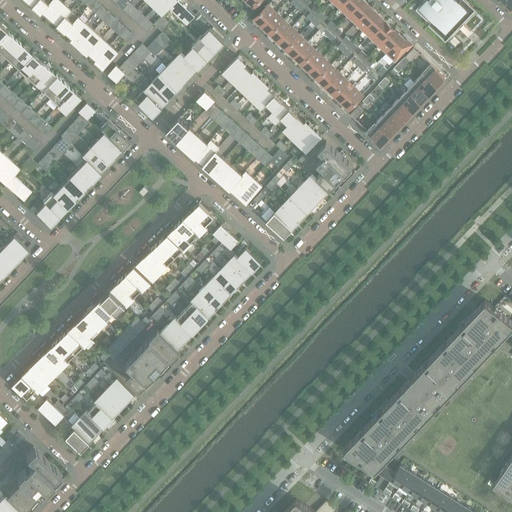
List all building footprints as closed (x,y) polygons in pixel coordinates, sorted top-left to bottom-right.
[(41,12),(51,0),(37,0),(33,5),(41,12)] [(50,17),(64,2),(61,0),(51,0),(41,12),(41,13),(43,11),(50,17)] [(170,7),(176,0),(160,0),(154,7),(162,15),(170,7)] [(187,6),(180,0),(176,0),(170,7),(178,15),(187,6)] [(348,14),(361,0),(346,0),(341,6),(348,14)] [(356,21),(371,6),(364,0),(361,0),(348,14),(356,21)] [(463,23),(475,9),(465,0),(424,0),(423,2),(423,1),(416,9),(427,20),(427,19),(430,22),(428,24),(445,41),(458,28),(456,26),(461,21),(463,23)] [(57,24),(71,10),(71,9),(64,2),(50,17),(57,24)] [(95,13),(102,5),(99,2),(92,10),(95,13)] [(126,12),(133,4),(130,2),(123,9),(126,12)] [(304,7),(299,3),(295,7),(301,11),(304,7)] [(262,26),(276,11),(268,4),(254,18),(262,26)] [(195,14),(187,6),(178,15),(187,23),(195,14)] [(321,11),(314,6),(311,9),(317,15),(321,11)] [(364,29),(378,13),(371,6),(356,21),(364,29)] [(134,19),(141,11),(138,9),(131,16),(134,19)] [(65,31),(79,16),(78,15),(78,16),(71,10),(57,24),(65,31)] [(103,20),(110,12),(107,10),(100,17),(103,20)] [(270,33),(284,19),(276,11),(262,26),(270,33)] [(327,17),(321,11),(317,15),(323,21),(327,17)] [(315,18),(310,13),(306,17),(311,21),(315,18)] [(372,36),(386,21),(378,13),(364,29),(372,36)] [(157,26),(165,18),(162,15),(154,24),(157,26)] [(71,40),(86,22),(79,16),(65,31),(72,38),(71,39),(71,40)] [(142,26),(148,19),(145,16),(139,23),(142,26)] [(111,27),(118,20),(115,17),(108,24),(111,27)] [(316,26),(320,22),(315,18),(311,21),(316,26)] [(278,41),(292,26),(284,19),(270,33),(271,34),(270,35),(274,40),(275,38),(278,41)] [(336,26),(330,20),(327,24),(333,30),(336,26)] [(380,44),(394,28),(386,21),(372,36),(380,44)] [(79,47),(94,30),(86,22),(71,40),(72,40),(73,39),(75,41),(74,42),(79,47)] [(119,34),(126,27),(123,24),(116,31),(119,34)] [(286,48),(300,34),(292,26),(278,41),(280,43),(279,44),(284,49),(285,47),(286,48)] [(342,32),(336,26),(333,30),(339,36),(342,32)] [(224,41),(210,27),(202,36),(201,35),(200,35),(216,50),(224,41)] [(327,37),(331,33),(326,28),(322,32),(327,37)] [(387,51),(402,36),(394,28),(380,44),(387,51)] [(87,54),(102,37),(94,30),(79,47),(80,47),(81,46),(83,48),(82,50),(87,54)] [(0,52),(2,54),(16,38),(15,38),(14,39),(12,37),(13,36),(8,31),(0,39),(0,52)] [(127,42),(134,34),(131,31),(124,39),(127,42)] [(171,39),(162,31),(159,34),(168,42),(171,39)] [(332,41),(336,37),(331,33),(327,37),(332,41)] [(294,56),(307,41),(300,34),(286,48),(294,56)] [(216,50),(200,35),(192,44),(207,58),(216,50)] [(352,41),(346,35),(342,39),(348,45),(352,41)] [(395,59),(410,43),(402,36),(387,51),(395,59)] [(95,61),(110,44),(102,37),(87,54),(89,53),(96,59),(94,60),(95,61)] [(10,61),(24,46),(23,45),(22,47),(20,44),(21,43),(16,38),(2,54),(10,61)] [(163,47),(154,39),(152,42),(160,50),(163,47)] [(302,63),(315,49),(307,41),(294,56),(302,63)] [(358,47),(352,41),(348,45),(355,51),(358,47)] [(151,51),(147,47),(142,43),(139,46),(148,54),(151,51)] [(346,48),(341,43),(338,47),(343,51),(346,48)] [(103,68),(118,51),(110,44),(95,61),(103,68)] [(207,58),(192,44),(193,45),(185,53),(182,50),(181,50),(199,67),(207,58)] [(18,68),(32,53),(31,52),(30,54),(28,51),(29,50),(24,46),(10,61),(18,68)] [(410,60),(418,51),(413,47),(405,56),(410,60)] [(351,52),(346,48),(343,51),(348,56),(351,52)] [(309,71),(323,56),(315,49),(302,63),(309,71)] [(143,59),(135,50),(132,53),(141,61),(143,59)] [(199,67),(181,50),(174,58),(192,75),(199,67)] [(367,56),(361,50),(358,54),(364,60),(367,56)] [(25,77),(26,76),(40,60),(32,53),(18,68),(17,70),(25,77)] [(230,79),(247,63),(246,62),(245,64),(242,61),(243,60),(238,55),(222,72),(230,79)] [(317,78),(331,64),(323,56),(309,71),(317,78)] [(374,62),(367,56),(364,60),(370,66),(374,62)] [(136,67),(127,58),(124,61),(133,69),(136,67)] [(192,75),(174,58),(167,66),(184,83),(192,75)] [(358,66),(362,62),(357,58),(353,62),(358,66)] [(34,83),(48,67),(46,68),(39,62),(40,60),(26,76),(34,83)] [(367,67),(362,62),(358,66),(363,71),(367,67)] [(237,86),(252,71),(245,65),(247,63),(230,79),(237,86)] [(445,77),(440,72),(431,63),(423,72),(437,85),(444,77),(445,77)] [(117,81),(125,72),(116,64),(108,73),(117,81)] [(325,86),(339,71),(331,64),(317,78),(318,79),(317,80),(321,84),(322,83),(325,86)] [(184,83),(167,66),(159,74),(177,90),(184,83)] [(381,76),(387,70),(383,66),(377,72),(381,76)] [(42,90),(56,75),(56,74),(54,75),(52,73),(53,72),(48,67),(34,83),(42,90)] [(245,94),(261,77),(260,78),(257,76),(258,74),(253,69),(252,71),(237,86),(245,94)] [(333,93),(347,79),(339,71),(325,86),(328,88),(326,89),(331,94),(332,92),(333,93)] [(437,85),(423,72),(415,80),(429,93),(437,85)] [(378,78),(373,73),(369,77),(374,82),(378,78)] [(177,90),(159,74),(152,81),(169,98),(177,90)] [(50,97),(64,82),(64,81),(62,83),(60,80),(61,79),(56,75),(42,90),(50,97)] [(253,101),(270,85),(269,84),(268,85),(265,83),(266,82),(261,77),(245,94),(253,101)] [(341,101),(354,86),(347,79),(333,93),(341,101)] [(429,93),(415,80),(407,88),(421,101),(429,93)] [(169,98),(152,81),(144,89),(162,106),(169,98)] [(58,105),(72,89),(70,90),(68,87),(69,86),(64,82),(50,97),(58,105)] [(218,92),(222,88),(218,84),(214,89),(218,92)] [(261,109),(275,93),(268,87),(270,85),(253,101),(261,109)] [(349,108),(363,94),(354,86),(341,101),(349,108)] [(222,96),(226,92),(222,88),(218,92),(222,96)] [(421,101),(407,88),(399,97),(413,110),(421,101)] [(65,114),(80,96),(72,89),(58,105),(57,106),(61,110),(65,114)] [(162,106),(144,89),(136,98),(153,115),(162,106)] [(215,99),(205,90),(197,99),(207,108),(212,102),(215,99)] [(8,101),(15,94),(12,91),(5,99),(8,101)] [(268,116),(282,100),(275,93),(261,109),(268,116)] [(413,110),(399,97),(391,105),(405,118),(413,110)] [(16,109),(23,101),(20,98),(13,106),(16,109)] [(234,106),(238,102),(234,98),(230,103),(234,106)] [(275,123),(290,107),(282,100),(268,116),(275,123)] [(87,118),(95,109),(86,101),(78,110),(81,113),(87,118)] [(207,113),(215,105),(212,102),(207,108),(204,111),(207,113)] [(238,110),(242,106),(238,102),(234,106),(238,110)] [(355,118),(363,109),(358,105),(350,113),(355,118)] [(405,118),(391,105),(383,113),(397,126),(405,118)] [(24,116),(31,108),(28,106),(21,113),(24,116)] [(283,130),(297,114),(290,107),(275,123),(283,130)] [(216,121),(224,112),(221,110),(213,119),(216,121)] [(254,116),(249,112),(245,117),(249,121),(254,116)] [(32,123),(39,115),(36,113),(29,120),(32,123)] [(90,121),(87,118),(81,113),(78,116),(87,124),(90,121)] [(397,126),(383,113),(375,122),(389,135),(397,126)] [(290,137),(306,120),(306,119),(304,121),(297,114),(283,130),(290,137)] [(253,124),(258,120),(254,116),(249,121),(253,124)] [(177,141),(190,126),(189,127),(179,117),(170,127),(166,130),(177,141)] [(225,129),(233,120),(230,118),(222,127),(225,129)] [(9,130),(15,122),(12,120),(6,128),(9,130)] [(41,130),(47,123),(44,120),(38,128),(41,130)] [(129,140),(107,120),(100,127),(122,148),(129,140)] [(298,144),(314,127),(309,123),(308,124),(306,121),(307,120),(306,120),(290,137),(298,144)] [(389,135),(375,122),(367,130),(381,143),(382,143),(389,135)] [(79,132),(70,124),(68,127),(77,135),(79,132)] [(233,136),(241,128),(238,125),(230,134),(233,136)] [(186,149),(199,134),(190,126),(177,141),(186,149)] [(269,130),(265,126),(261,131),(265,134),(269,130)] [(17,137),(24,130),(21,127),(14,135),(17,137)] [(122,148),(100,127),(100,128),(104,132),(97,139),(114,156),(122,148)] [(306,152),(322,135),(317,130),(316,131),(313,129),(315,128),(314,127),(298,144),(306,152)] [(269,138),(273,133),(269,130),(265,134),(269,138)] [(72,140),(63,132),(60,135),(69,143),(72,140)] [(242,145),(250,136),(247,133),(239,142),(242,145)] [(25,145),(32,137),(29,134),(22,142),(25,145)] [(195,157),(212,138),(211,138),(208,142),(199,134),(186,149),(195,157)] [(330,189),(352,165),(353,164),(322,135),(306,152),(299,159),(312,172),(330,189)] [(203,164),(216,149),(220,146),(212,138),(195,157),(203,164)] [(114,156),(97,139),(89,147),(107,164),(114,156)] [(280,148),(284,143),(280,140),(276,144),(280,148)] [(251,153),(259,144),(256,141),(248,150),(251,153)] [(33,152),(40,144),(37,142),(30,149),(33,152)] [(65,151),(56,143),(54,146),(62,154),(65,151)] [(284,151),(288,147),(284,143),(280,148),(284,151)] [(107,164),(89,147),(82,155),(99,172),(107,164)] [(278,166),(288,155),(284,151),(280,148),(273,156),(270,159),(278,166)] [(212,172),(225,157),(216,149),(203,164),(212,172)] [(260,161),(268,152),(265,149),(257,158),(260,161)] [(57,160),(48,151),(45,154),(54,163),(57,160)] [(0,172),(11,160),(3,153),(0,156),(0,172)] [(99,172),(82,155),(81,155),(85,159),(77,167),(91,180),(99,172)] [(25,168),(33,159),(30,156),(22,165),(25,168)] [(221,180),(234,165),(225,157),(212,172),(221,180)] [(294,163),(290,159),(286,163),(291,167),(294,163)] [(13,174),(19,168),(11,160),(0,172),(0,176),(1,177),(0,178),(5,183),(13,174)] [(49,168),(40,160),(37,163),(46,171),(49,168)] [(291,167),(286,163),(283,167),(287,171),(291,167)] [(230,188),(246,170),(246,169),(242,173),(234,165),(221,180),(230,188)] [(91,180),(77,167),(69,176),(83,189),(91,180)] [(238,195),(254,177),(246,170),(230,188),(238,195)] [(322,197),(330,189),(312,172),(304,180),(322,197)] [(14,191),(22,182),(13,174),(5,183),(14,191)] [(276,183),(280,179),(275,175),(272,179),(276,183)] [(83,189),(69,176),(61,184),(75,198),(83,189)] [(246,202),(263,184),(254,177),(238,195),(246,202)] [(272,187),(276,183),(272,179),(268,183),(272,187)] [(315,205),(322,197),(304,180),(297,188),(315,205)] [(31,190),(22,182),(14,191),(23,199),(31,190)] [(61,184),(53,193),(66,206),(75,198),(61,184)] [(143,196),(149,190),(144,186),(139,191),(143,196)] [(315,205),(297,188),(289,196),(307,213),(315,205)] [(265,195),(261,191),(257,195),(262,199),(265,195)] [(53,193),(51,192),(43,201),(58,215),(66,206),(53,193)] [(258,203),(262,199),(257,195),(254,199),(258,203)] [(307,213),(289,196),(282,204),(300,220),(307,213)] [(58,215),(43,201),(44,202),(35,211),(49,224),(58,215)] [(214,216),(199,201),(193,207),(195,208),(192,211),(191,210),(205,225),(214,216)] [(300,220),(282,204),(274,212),(292,228),(300,220)] [(205,225),(191,210),(183,218),(198,234),(200,235),(208,228),(205,225)] [(292,228),(274,212),(266,220),(284,236),(292,228)] [(198,234),(183,218),(182,218),(183,219),(181,222),(180,220),(175,225),(191,241),(198,234)] [(222,240),(230,231),(221,223),(213,232),(216,235),(221,239),(222,240)] [(191,241),(175,225),(167,233),(183,249),(184,250),(192,243),(191,241)] [(21,242),(24,238),(17,231),(13,235),(12,234),(4,243),(18,256),(27,248),(21,242)] [(239,239),(230,231),(222,240),(223,241),(231,248),(239,239)] [(175,256),(183,249),(167,233),(168,234),(165,237),(164,236),(159,240),(175,256)] [(216,244),(221,239),(216,235),(212,239),(216,244)] [(0,238),(0,255),(10,265),(18,256),(4,243),(0,238)] [(175,256),(159,240),(159,241),(160,242),(158,244),(156,243),(152,248),(167,264),(175,256)] [(225,249),(220,244),(216,248),(221,253),(225,249)] [(205,255),(210,250),(205,246),(200,251),(205,255)] [(262,260),(246,246),(238,254),(253,269),(262,260)] [(167,264),(152,248),(144,255),(161,273),(169,265),(167,264)] [(217,257),(221,253),(216,248),(211,253),(217,257)] [(200,260),(205,255),(200,251),(196,256),(200,260)] [(253,269),(238,254),(236,252),(228,260),(246,277),(253,269)] [(10,265),(0,255),(0,271),(2,274),(10,265)] [(161,273),(144,255),(136,263),(153,280),(161,273)] [(206,269),(210,264),(205,260),(201,264),(206,269)] [(246,277),(228,260),(221,268),(238,285),(246,277)] [(190,271),(195,266),(190,262),(185,267),(190,271)] [(206,269),(201,264),(197,268),(202,273),(206,269)] [(151,283),(134,265),(126,273),(141,289),(143,290),(151,283)] [(190,271),(185,267),(181,272),(185,276),(190,271)] [(238,285),(221,268),(213,276),(231,293),(238,285)] [(134,297),(141,289),(126,273),(125,273),(126,275),(124,277),(123,276),(118,280),(134,297)] [(195,280),(190,275),(186,280),(191,284),(195,280)] [(231,293),(213,276),(206,284),(223,300),(231,293)] [(175,287),(180,282),(175,277),(171,283),(175,287)] [(134,297),(118,280),(110,288),(126,304),(127,305),(135,298),(134,297)] [(187,289),(191,284),(186,280),(182,284),(187,289)] [(170,292),(175,287),(171,283),(166,287),(170,292)] [(223,300),(206,284),(198,292),(216,308),(223,300)] [(126,304),(110,288),(102,296),(115,310),(117,312),(126,304)] [(176,300),(180,296),(175,291),(171,295),(176,300)] [(216,308),(198,292),(191,299),(192,301),(208,316),(216,308)] [(172,304),(176,300),(171,295),(167,299),(172,304)] [(115,310),(102,296),(93,305),(107,319),(115,310)] [(157,305),(162,300),(158,296),(153,301),(157,305)] [(408,380),(343,449),(352,454),(382,473),(383,474),(388,466),(382,462),(435,406),(439,402),(442,399),(508,330),(511,332),(511,320),(495,307),(494,307),(485,300),(415,373),(412,377),(408,380)] [(153,310),(157,305),(153,301),(148,306),(153,310)] [(208,316),(192,301),(185,309),(201,324),(208,316)] [(107,319),(93,305),(84,313),(98,327),(107,319)] [(165,311),(160,307),(156,311),(161,316),(165,311)] [(201,324),(185,309),(177,316),(193,332),(201,324)] [(161,316),(156,311),(152,315),(157,320),(161,316)] [(98,327),(84,313),(76,321),(89,335),(98,327)] [(193,332),(177,316),(176,315),(168,323),(186,340),(193,332)] [(146,325),(150,321),(145,316),(141,320),(146,325)] [(146,325),(141,320),(138,317),(135,319),(144,328),(146,325)] [(93,339),(89,335),(76,321),(68,329),(84,345),(85,346),(93,339)] [(186,340),(168,323),(161,331),(179,347),(186,340)] [(138,333),(129,325),(127,328),(135,336),(138,333)] [(140,388),(170,357),(173,359),(181,351),(178,348),(179,347),(161,331),(158,328),(120,369),(140,388)] [(76,353),(84,345),(68,329),(67,329),(69,331),(66,333),(65,332),(60,336),(76,353)] [(130,342),(121,334),(118,337),(127,345),(130,342)] [(76,353),(60,336),(60,337),(61,338),(58,341),(57,339),(53,344),(68,360),(76,353)] [(122,351),(113,343),(110,345),(119,354),(122,351)] [(68,360),(53,344),(45,351),(62,369),(70,361),(68,360)] [(62,369),(45,351),(37,359),(54,376),(62,369)] [(104,360),(109,356),(105,351),(100,356),(104,360)] [(54,376),(37,359),(29,366),(46,384),(54,376)] [(94,371),(99,366),(95,362),(90,367),(94,371)] [(46,384),(29,366),(21,374),(36,389),(39,392),(46,384)] [(90,376),(94,371),(90,367),(85,372),(90,376)] [(106,373),(101,368),(97,373),(102,377),(106,373)] [(36,389),(21,374),(22,376),(20,378),(18,377),(13,383),(27,398),(36,389)] [(99,381),(94,376),(90,380),(95,385),(99,381)] [(135,393),(117,376),(110,385),(127,401),(135,393)] [(79,387),(84,382),(80,378),(75,383),(79,387)] [(95,385),(90,380),(86,385),(91,389),(95,385)] [(79,387),(75,383),(70,388),(75,392),(79,387)] [(127,401),(110,385),(102,392),(120,409),(127,401)] [(80,401),(84,397),(79,392),(75,396),(80,401)] [(120,409),(102,392),(95,400),(96,402),(112,417),(120,409)] [(64,402),(69,397),(65,393),(60,398),(64,402)] [(80,401),(75,396),(71,400),(76,405),(80,401)] [(47,415),(55,406),(53,404),(47,398),(46,399),(39,406),(39,407),(47,415)] [(57,400),(53,404),(55,406),(58,409),(62,405),(62,404),(57,400)] [(112,417),(96,402),(89,409),(105,425),(112,417)] [(65,407),(62,405),(58,409),(63,414),(67,409),(65,407)] [(64,414),(63,414),(58,409),(55,406),(47,415),(56,423),(63,415),(64,414)] [(105,425),(89,409),(87,408),(80,416),(97,433),(105,425)] [(97,433),(80,416),(72,424),(90,440),(97,433)] [(90,440),(72,424),(74,426),(66,435),(82,449),(90,440)] [(14,450),(25,438),(17,430),(5,442),(14,450)] [(0,489),(22,511),(60,472),(33,446),(0,480),(0,489)] [(10,455),(1,447),(0,447),(0,451),(7,458),(10,455)] [(511,455),(493,483),(502,489),(505,491),(508,493),(510,494),(511,495),(511,455)] [(390,478),(391,479),(400,484),(409,469),(400,464),(390,478)] [(409,469),(400,484),(409,490),(418,475),(409,469)] [(418,475),(409,490),(418,496),(427,481),(418,475)] [(427,481),(418,496),(427,502),(437,487),(427,481)] [(437,487),(427,502),(436,507),(446,493),(437,487)] [(21,511),(22,511),(0,489),(0,490),(4,495),(0,499),(0,505),(6,511),(21,511)] [(446,493),(436,507),(443,511),(446,511),(455,498),(446,493)] [(318,511),(316,511),(296,498),(282,511),(318,511)] [(455,498),(446,511),(459,511),(464,504),(455,498)] [(327,499),(316,511),(318,511),(332,511),(337,506),(327,499)]
